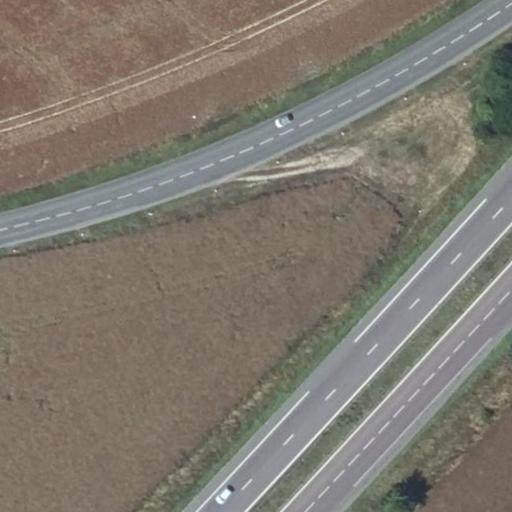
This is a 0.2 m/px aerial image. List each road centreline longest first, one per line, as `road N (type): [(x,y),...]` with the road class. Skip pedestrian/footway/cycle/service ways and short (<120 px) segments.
road 1 (tertiary): [(0,229),(114,199),(241,151),(385,78),(507,0)]
road 2 (motorway): [(511,197),(219,511)]
road 3 (motorway): [(305,511),(511,292)]
